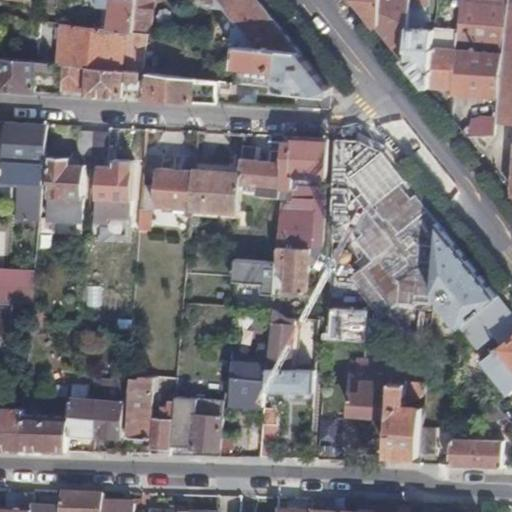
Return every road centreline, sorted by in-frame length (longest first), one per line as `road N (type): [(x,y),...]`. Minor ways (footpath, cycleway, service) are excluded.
road 1 (residential): [(511,487),(0,468)]
road 2 (residential): [(0,104),(334,127),(386,87)]
road 3 (residential): [(386,87),(511,247)]
